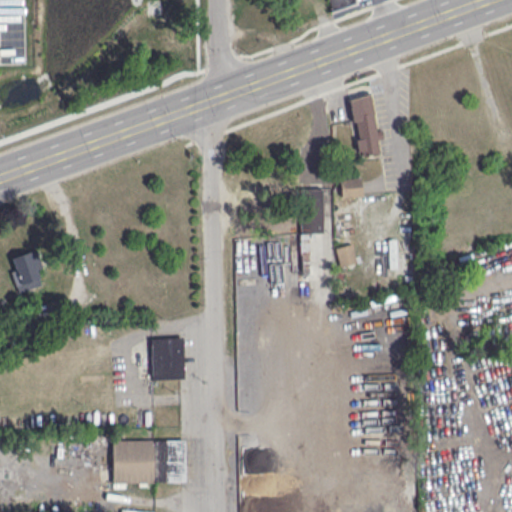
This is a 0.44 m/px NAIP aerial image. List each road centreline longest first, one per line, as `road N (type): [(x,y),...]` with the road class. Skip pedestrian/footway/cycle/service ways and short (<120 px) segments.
road 1 (residential): [(220,511),(218,101)]
road 2 (primary): [(491,0),(218,101)]
road 3 (primary): [(218,101),(0,180)]
